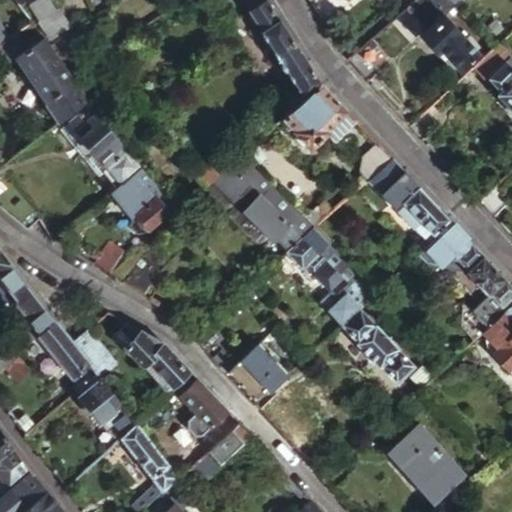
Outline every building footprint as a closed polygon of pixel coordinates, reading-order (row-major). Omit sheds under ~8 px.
[(35,0),(29,4),(40,19),(56,9),(50,0),(35,0)] [(259,4),(264,0),(246,0),(251,9),(252,8),(259,4)] [(289,111),(321,82),(287,29),(267,0),(264,0),(259,4),(252,8),(251,9),(248,11),(260,29),(258,30),(294,86),(279,95),(289,111)] [(343,0),(313,0),(311,3),(327,23),(347,5),(343,0)] [(470,43),(430,0),(414,0),(405,8),(426,30),(422,34),(438,52),(442,48),(462,70),(480,53),(478,51),(482,47),(474,38),(470,43)] [(452,14),(459,9),(454,5),(449,10),(452,14)] [(150,22),(100,54),(126,93),(176,61),(150,22)] [(78,85),(43,35),(16,53),(60,118),(66,114),(87,98),(78,85)] [(348,58),(369,81),(392,60),(372,38),(348,58)] [(511,49),(502,39),(495,46),(474,66),(484,76),(511,50),(511,49)] [(511,65),(507,60),(490,76),(501,88),(497,91),(511,107),(511,65)] [(78,85),(87,98),(90,102),(117,136),(128,127),(110,103),(114,100),(94,75),(78,85)] [(349,110),(321,82),(289,111),(282,117),(309,146),(349,110)] [(90,102),(87,98),(66,114),(69,118),(90,102)] [(90,102),(69,118),(107,166),(119,182),(110,188),(130,215),(134,212),(147,228),(168,212),(164,207),(136,170),(141,166),(117,136),(90,102)] [(410,125),(424,140),(447,119),(433,104),(410,125)] [(69,118),(58,127),(95,175),(107,166),(69,118)] [(369,179),(393,157),(379,142),(365,154),(360,170),(369,179)] [(454,222),(393,157),(369,179),(396,208),(402,203),(435,239),(454,222)] [(303,236),(230,162),(221,171),(215,176),(286,250),(303,236)] [(170,203),(141,166),(136,170),(164,207),(170,203)] [(191,174),(204,186),(215,176),(208,167),(201,166),(191,174)] [(0,206),(25,231),(36,219),(5,172),(0,176),(0,206)] [(509,204),(494,189),(481,201),(496,217),(509,204)] [(511,295),(511,284),(454,222),(435,239),(419,254),(424,260),(439,266),(446,269),(452,271),(458,272),(466,271),(488,294),(470,310),(486,328),(493,321),(508,308),(503,303),(511,295)] [(314,226),(303,236),(286,250),(284,252),(299,269),(303,265),(336,301),(327,309),(340,324),(349,316),(360,307),(367,300),(322,250),(330,243),(314,226)] [(92,264),(108,273),(123,250),(108,240),(92,264)] [(37,334),(54,319),(1,251),(0,250),(0,283),(29,319),(13,332),(15,334),(24,345),(37,334)] [(141,259),(126,283),(137,290),(143,294),(159,270),(141,259)] [(511,304),(508,308),(493,321),(511,342),(511,358),(504,366),(511,374),(511,304)] [(413,365),(360,307),(349,316),(340,324),(355,341),(354,342),(376,367),(378,364),(394,382),(413,365)] [(189,333),(208,354),(230,334),(212,314),(189,333)] [(71,340),(54,319),(37,334),(72,377),(73,376),(89,362),(71,340)] [(87,327),(71,340),(89,362),(93,368),(99,375),(116,362),(87,327)] [(165,391),(189,369),(164,343),(140,329),(123,345),(165,391)] [(0,347),(0,368),(24,345),(15,334),(2,346),(0,347)] [(257,343),(225,372),(250,398),(264,384),(269,388),(285,373),(257,343)] [(18,355),(2,368),(14,382),(29,368),(18,355)] [(77,381),(93,368),(89,362),(73,376),(77,381)] [(433,375),(423,364),(410,377),(420,387),(433,375)] [(99,375),(93,368),(77,381),(72,385),(76,390),(106,428),(115,422),(121,417),(114,409),(121,403),(99,375)] [(201,433),(213,446),(239,424),(220,402),(196,377),(179,393),(196,411),(210,426),(201,433)] [(280,387),(258,407),(272,422),(294,402),(280,387)] [(137,423),(121,403),(114,409),(121,417),(115,422),(124,434),(137,423)] [(14,416),(25,430),(38,419),(27,405),(14,416)] [(210,426),(196,411),(187,419),(187,426),(194,433),(201,433),(210,426)] [(179,476),(156,447),(137,423),(124,434),(121,437),(157,483),(152,487),(158,494),(162,491),(177,478),(179,476)] [(389,449),(433,496),(461,471),(416,423),(389,449)] [(239,424),(213,446),(209,450),(220,463),(251,436),(239,424)] [(0,453),(12,444),(0,428),(0,453)] [(0,511),(20,511),(47,490),(33,471),(12,444),(0,453),(0,479),(8,491),(0,497),(0,511)] [(199,459),(193,463),(184,471),(196,484),(220,463),(209,450),(199,459)] [(190,458),(193,463),(199,459),(195,454),(190,458)] [(355,465),(332,486),(353,508),(376,487),(355,465)] [(183,473),(179,475),(184,481),(188,478),(183,473)] [(182,484),(177,478),(162,491),(167,497),(182,484)] [(127,508),(130,511),(137,511),(158,494),(152,487),(127,508)] [(64,511),(47,490),(20,511),(64,511)] [(321,511),(309,499),(295,511),(296,511),(321,511)]
